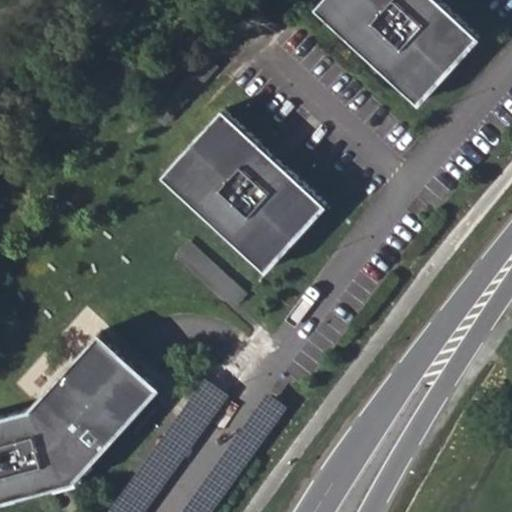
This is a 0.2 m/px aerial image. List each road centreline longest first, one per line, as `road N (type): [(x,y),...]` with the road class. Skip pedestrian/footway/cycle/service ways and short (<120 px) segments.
road 1 (residential): [(161,511),(373,220),(511,61)]
road 2 (secondary): [(511,239),(382,407),(313,511)]
road 3 (secondary): [(370,511),(511,284)]
